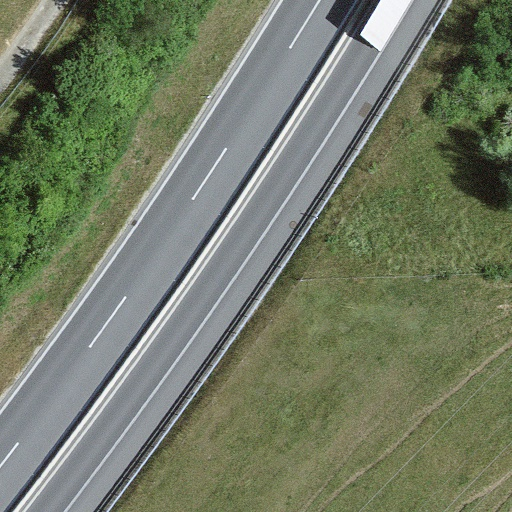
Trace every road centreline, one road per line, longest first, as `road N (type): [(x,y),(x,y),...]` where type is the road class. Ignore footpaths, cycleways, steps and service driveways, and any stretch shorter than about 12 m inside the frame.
road 1 (trunk): [(45,511),(267,202),(394,0)]
road 2 (trunk): [(320,0),(210,173),(0,467)]
